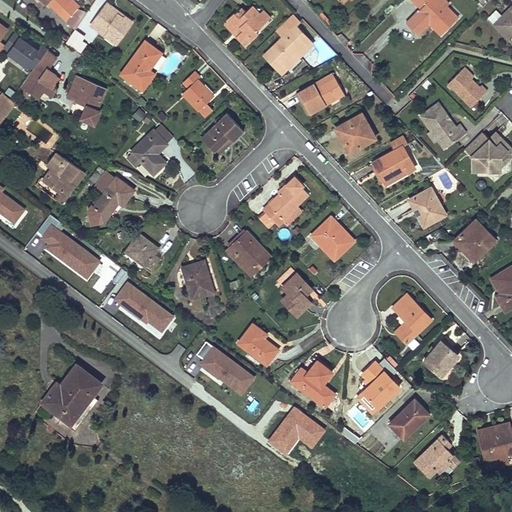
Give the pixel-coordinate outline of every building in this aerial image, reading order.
[(42,0),(46,4),(47,3),(52,8),(56,4),(63,11),(59,15),(67,21),(80,7),(73,0),(42,0)] [(411,0),(421,10),(406,24),(418,36),(430,24),(441,36),(457,18),(446,6),(438,0),(411,0)] [(56,4),(52,8),(59,15),(63,11),(56,4)] [(106,4),(91,25),(106,36),(107,33),(119,41),(132,23),(106,4)] [(240,10),(227,23),(238,34),(235,37),(244,47),(258,34),(256,32),(265,23),(258,17),(250,7),(244,14),(240,10)] [(511,8),(501,18),(505,22),(498,30),(511,42),(511,8)] [(263,12),(258,17),(265,23),(269,19),(263,12)] [(291,16),(276,31),(283,38),(295,26),(298,23),(291,16)] [(501,18),(494,25),(498,30),(505,22),(501,18)] [(283,38),(268,51),(281,65),(293,54),(298,59),(313,44),(295,26),(283,38)] [(75,30),(66,43),(75,50),(81,41),(85,37),(75,30)] [(81,41),(75,50),(80,53),(86,44),(81,41)] [(145,42),(120,75),(142,91),(154,74),(149,71),(161,54),(145,42)] [(268,51),(264,55),(282,74),(298,59),(293,54),(281,65),(268,51)] [(47,70),(55,58),(45,52),(34,68),(43,75),(47,70)] [(0,65),(0,76),(11,84),(16,77),(0,65)] [(34,68),(20,87),(37,99),(42,92),(47,85),(54,75),(47,70),(43,75),(34,68)] [(463,68),(461,70),(461,71),(470,80),(473,78),(463,68)] [(461,71),(447,84),(459,97),(470,108),(487,92),(481,86),(478,88),(470,80),(461,71)] [(194,73),(183,84),(188,89),(183,94),(197,111),(198,110),(206,103),(212,97),(197,81),(199,79),(194,73)] [(332,74),(314,84),(316,89),(335,79),(332,74)] [(105,90),(76,78),(68,98),(86,106),(81,119),(94,125),(101,111),(97,110),(105,90)] [(314,84),(298,93),(309,114),(344,95),(335,79),(316,89),(314,84)] [(50,98),(55,92),(47,85),(42,92),(50,98)] [(1,92),(0,94),(0,121),(15,102),(1,92)] [(206,103),(198,110),(205,118),(213,111),(206,103)] [(420,116),(430,131),(434,129),(440,139),(438,141),(443,149),(465,133),(459,124),(455,127),(450,120),(444,124),(441,119),(447,115),(438,104),(420,116)] [(227,113),(201,138),(214,152),(217,155),(232,141),(244,131),(227,113)] [(362,114),(338,127),(352,152),(376,139),(362,114)] [(447,115),(441,119),(444,124),(450,120),(447,115)] [(161,124),(154,131),(167,144),(174,137),(161,124)] [(430,131),(426,133),(434,143),(438,141),(440,139),(434,129),(430,131)] [(154,131),(132,152),(133,153),(141,162),(153,175),(165,163),(157,154),(167,144),(154,131)] [(465,151),(472,158),(475,158),(476,167),(487,166),(487,171),(500,170),(500,161),(506,160),(509,158),(511,158),(511,150),(503,141),(497,148),(490,141),(483,133),(465,151)] [(497,135),(490,141),(497,148),(503,141),(497,135)] [(389,154),(402,146),(397,138),(384,145),(389,154)] [(389,154),(373,162),(382,179),(390,175),(393,180),(415,168),(402,146),(389,154)] [(51,170),(42,181),(60,194),(63,190),(69,194),(84,173),(58,153),(47,167),(51,170)] [(141,162),(133,153),(128,158),(136,166),(141,162)] [(475,158),(472,158),(473,172),(487,171),(487,166),(476,167),(475,158)] [(500,161),(500,170),(511,158),(509,158),(506,160),(500,161)] [(91,204),(86,210),(87,216),(96,223),(105,221),(119,203),(121,204),(132,190),(115,177),(114,179),(105,173),(95,186),(103,193),(94,206),(91,204)] [(281,193),(263,211),(278,226),(298,208),(296,206),(308,195),(301,187),(302,186),(294,177),(285,186),(288,189),(282,194),(281,193)] [(0,216),(13,227),(28,209),(0,186),(0,216)] [(430,188),(408,200),(423,226),(445,215),(430,188)] [(298,208),(278,226),(282,230),(301,211),(298,208)] [(331,217),(311,236),(334,261),(354,241),(348,235),(346,237),(336,226),(338,225),(331,217)] [(476,221),(455,241),(474,261),(496,240),(476,221)] [(102,260),(49,222),(35,241),(89,279),(102,260)] [(246,231),(228,247),(254,274),(271,258),(246,231)] [(138,234),(126,252),(146,268),(147,266),(153,271),(162,259),(153,253),(156,247),(138,234)] [(254,274),(228,247),(225,250),(251,277),(254,274)] [(101,294),(121,268),(111,260),(91,286),(101,294)] [(204,260),(182,266),(191,299),(213,293),(204,260)] [(511,266),(496,277),(504,292),(500,294),(504,302),(501,303),(506,312),(511,307),(511,266)] [(297,274),(283,287),(288,294),(282,300),(297,316),(311,303),(305,296),(312,289),(297,274)] [(113,299),(162,335),(176,316),(127,280),(113,299)] [(238,281),(228,284),(230,289),(240,286),(238,281)] [(308,295),(314,302),(320,298),(315,290),(308,295)] [(407,294),(393,307),(410,325),(399,335),(407,343),(431,319),(407,294)] [(253,324),(239,343),(267,364),(278,349),(264,338),(267,334),(253,324)] [(203,359),(199,367),(243,395),(257,375),(205,341),(196,355),(203,359)] [(441,342),(425,362),(442,376),(456,358),(447,351),(449,348),(441,342)] [(301,370),(292,381),(325,407),(334,396),(322,387),(333,372),(317,360),(306,374),(301,370)] [(375,362),(363,374),(375,387),(360,400),(372,412),(399,386),(375,362)] [(50,392),(42,402),(71,424),(93,395),(101,384),(77,365),(54,395),(50,392)] [(363,374),(360,376),(369,386),(358,398),(360,400),(375,387),(363,374)] [(42,402),(40,405),(75,431),(99,400),(93,395),(71,424),(42,402)] [(415,399),(390,423),(404,438),(428,414),(415,399)] [(509,422),(492,426),(493,431),(510,426),(509,422)] [(492,426),(476,430),(486,469),(508,464),(505,454),(511,452),(511,435),(510,426),(493,431),(492,426)] [(443,434),(415,462),(429,476),(436,469),(438,472),(449,461),(447,458),(452,453),(444,445),(449,441),(443,434)] [(452,453),(447,458),(449,461),(453,465),(458,460),(452,453)] [(149,493),(159,496),(163,486),(153,482),(149,493)]
